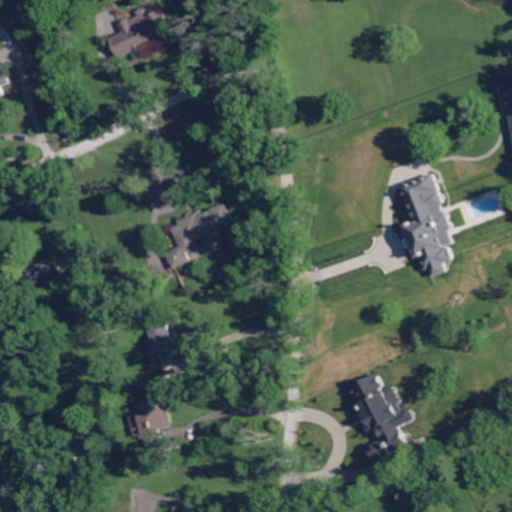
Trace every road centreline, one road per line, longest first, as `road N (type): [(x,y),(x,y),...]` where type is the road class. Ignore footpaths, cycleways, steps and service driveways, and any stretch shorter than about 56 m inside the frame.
road 1 (residential): [(285,511),(301,243),(281,103),(259,73)]
road 2 (residential): [(0,187),(233,73),(259,73)]
